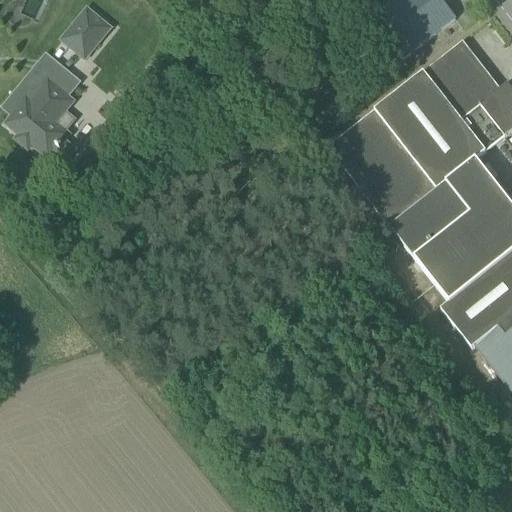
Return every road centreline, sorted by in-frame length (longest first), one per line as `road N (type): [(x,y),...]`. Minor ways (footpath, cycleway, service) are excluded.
road 1 (track): [(463,511),(494,488),(489,458),(370,307),(335,299),(302,309),(171,377)]
road 2 (track): [(0,226),(101,338)]
